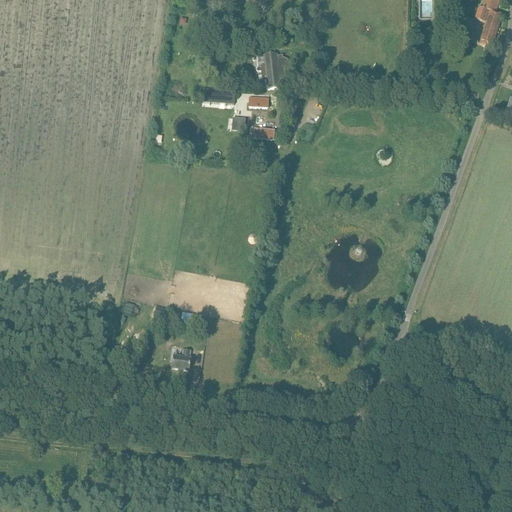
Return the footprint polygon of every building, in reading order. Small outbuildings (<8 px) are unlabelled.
[(485,0),(482,9),(479,8),(475,20),(485,24),(478,45),(482,46),(491,49),(502,15),(492,12),(494,7),(497,7),(499,0),(485,0)] [(199,26),(212,27),(213,15),(200,14),(199,26)] [(268,91),(270,91),(280,89),(279,79),(285,78),(284,70),(286,69),(287,67),(288,65),(288,63),(287,61),(285,59),(282,59),(282,57),(276,57),(276,55),(264,57),(265,67),(261,67),(262,78),(266,78),(268,91)] [(203,92),(203,97),(202,105),(234,107),(235,94),(203,92)] [(249,110),(268,110),(268,100),(249,99),(249,110)] [(233,118),(232,131),(244,133),(245,121),(246,120),(233,118)] [(252,140),(275,141),(275,130),(252,130),(252,140)] [(167,322),(187,326),(189,316),(170,312),(167,322)] [(188,372),(190,363),(190,360),(189,360),(190,353),(183,352),(182,359),(173,358),(172,370),(188,372)]
